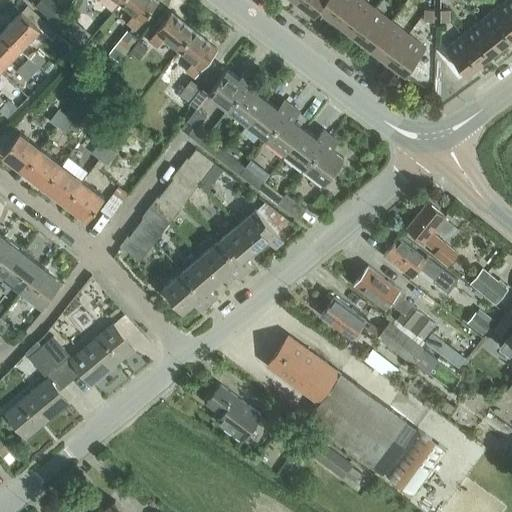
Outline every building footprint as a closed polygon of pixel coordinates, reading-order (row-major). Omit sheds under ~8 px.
[(62,12),(49,0),(40,0),(37,4),(55,20),(62,12)] [(158,2),(155,0),(122,0),(120,3),(134,14),(127,23),(136,30),(158,2)] [(299,0),(298,2),(315,15),(320,8),(319,8),(325,0),(299,0)] [(325,0),(319,8),(320,8),(337,21),(353,0),(325,0)] [(364,0),(353,0),(337,21),(354,35),(375,8),(364,0)] [(511,0),(505,0),(496,8),(511,27),(511,0)] [(2,33),(19,49),(28,58),(17,71),(27,81),(46,60),(35,50),(34,51),(26,43),(40,28),(52,40),(58,33),(43,19),(27,5),(22,11),(2,33)] [(375,8),(354,35),(371,48),(392,21),(375,8)] [(480,21),(500,47),(511,37),(511,27),(496,8),(480,21)] [(424,21),(434,21),(435,9),(424,9),(424,21)] [(440,21),(450,21),(451,10),(440,9),(440,21)] [(166,39),(179,50),(194,31),(171,13),(149,40),(159,48),(166,39)] [(392,21),(371,48),(388,61),(409,34),(392,21)] [(463,34),(484,60),(500,47),(480,21),(463,34)] [(83,28),(75,38),(84,46),(92,35),(83,28)] [(127,30),(117,43),(129,52),(138,40),(139,39),(127,30)] [(217,49),(194,31),(179,50),(193,61),(186,70),(195,77),(217,49)] [(2,33),(0,34),(0,70),(19,49),(2,33)] [(409,34),(388,61),(406,74),(426,47),(409,34)] [(445,48),(466,74),(484,60),(463,34),(445,48)] [(138,40),(129,52),(139,60),(148,48),(138,40)] [(209,94),(228,109),(254,76),(246,70),(240,79),(228,69),(209,94)] [(254,76),(228,109),(248,124),(267,100),(255,91),(262,82),(254,76)] [(190,79),(179,93),(190,102),(201,88),(190,79)] [(267,100),(248,124),(267,139),(293,106),(286,101),(279,109),(267,100)] [(293,106),(267,139),(287,154),(306,130),(293,121),(300,112),(293,106)] [(197,109),(182,128),(181,129),(191,136),(202,144),(208,137),(197,129),(206,117),(197,109)] [(50,121),(59,127),(67,116),(58,110),(50,121)] [(67,116),(59,127),(66,133),(74,121),(67,116)] [(306,130),(287,154),(306,169),(331,136),(324,130),(317,139),(306,130)] [(3,155),(25,172),(42,149),(21,133),(3,155)] [(331,136),(306,169),(325,184),(344,160),(332,150),(339,142),(331,136)] [(202,144),(221,160),(227,152),(208,137),(202,144)] [(100,159),(108,148),(100,142),(92,153),(100,159)] [(108,148),(100,159),(107,164),(116,153),(108,148)] [(42,149),(25,172),(45,187),(63,165),(42,149)] [(188,158),(180,168),(200,183),(215,164),(197,149),(189,159),(188,158)] [(221,160),(240,174),(246,166),(227,152),(221,160)] [(63,165),(45,187),(66,203),(83,181),(63,165)] [(240,174),(260,189),(266,182),(246,166),(240,174)] [(175,179),(167,189),(185,203),(200,183),(180,168),(173,177),(175,179)] [(83,181),(66,203),(87,220),(105,197),(83,181)] [(260,189),(279,204),(287,194),(286,194),(285,196),(266,182),(260,189)] [(101,210),(112,218),(130,194),(119,186),(101,210)] [(158,197),(150,207),(170,222),(185,203),(167,189),(160,198),(158,197)] [(279,204),(299,219),(306,209),(287,194),(279,204)] [(257,209),(238,226),(258,248),(269,239),(276,248),(284,241),(287,244),(296,237),(298,239),(306,232),(265,201),(257,209)] [(408,226),(430,245),(425,252),(428,255),(439,263),(448,253),(439,247),(444,241),(433,231),(446,215),(429,201),(408,226)] [(144,218),(137,228),(155,242),(170,222),(150,207),(142,217),(144,218)] [(219,241),(247,273),(254,267),(246,258),(258,248),(238,226),(219,241)] [(128,236),(120,246),(140,261),(155,242),(137,228),(129,237),(128,236)] [(384,254),(413,276),(420,266),(436,278),(433,281),(449,293),(459,278),(439,263),(428,255),(426,257),(398,236),(384,254)] [(2,237),(0,238),(0,276),(1,277),(21,252),(2,237)] [(200,258),(220,280),(231,271),(238,280),(247,273),(219,241),(200,258)] [(21,252),(1,277),(21,292),(40,266),(21,252)] [(182,273),(209,305),(217,298),(209,289),(220,280),(200,258),(182,273)] [(40,266),(21,292),(40,307),(60,281),(40,266)] [(382,331),(378,336),(378,337),(413,365),(426,348),(422,346),(424,344),(426,342),(423,340),(436,323),(411,304),(418,296),(409,289),(405,294),(403,292),(400,290),(369,266),(356,283),(387,307),(390,303),(402,312),(398,319),(396,317),(392,322),(391,320),(382,331)] [(472,282),(496,301),(494,303),(504,310),(506,308),(497,301),(508,287),(484,267),(472,282)] [(201,311),(209,305),(182,273),(163,289),(183,312),(194,302),(201,311)] [(354,337),(367,320),(335,296),(322,314),(354,337)] [(511,395),(511,306),(496,327),(508,337),(502,344),(510,350),(509,352),(511,354),(511,381),(505,390),(511,395)] [(467,323),(483,335),(492,324),(476,311),(467,323)] [(2,317),(0,319),(0,330),(2,333),(10,323),(2,317)] [(37,341),(71,382),(81,373),(91,385),(135,349),(114,324),(72,359),(54,337),(43,346),(38,341),(38,340),(37,341)] [(433,332),(426,342),(438,351),(446,342),(433,332)] [(308,417),(374,464),(413,492),(445,448),(406,420),(406,419),(290,335),(269,364),(320,401),(308,417)] [(60,391),(71,382),(37,341),(25,351),(30,357),(29,357),(48,379),(6,414),(26,438),(69,402),(60,391)] [(207,402),(222,413),(217,419),(244,439),(262,414),(220,383),(207,402)] [(447,400),(442,408),(449,413),(454,405),(447,400)] [(342,477),(345,473),(355,480),(361,472),(351,465),(352,464),(322,442),(312,454),(342,477)] [(125,511),(115,500),(100,511),(125,511)]
